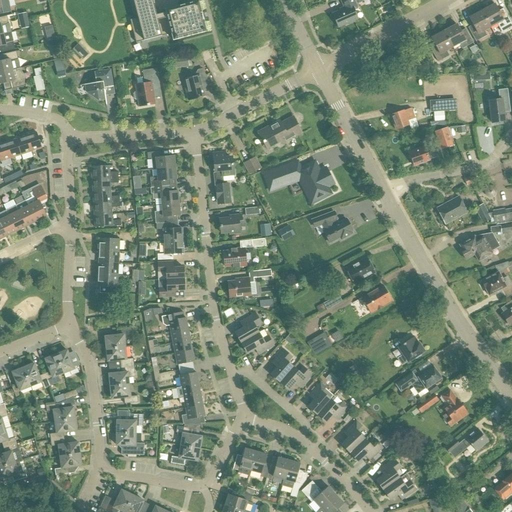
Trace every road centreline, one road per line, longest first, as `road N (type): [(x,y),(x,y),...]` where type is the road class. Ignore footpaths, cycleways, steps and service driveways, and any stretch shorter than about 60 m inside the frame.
road 1 (residential): [(232,377),(212,303),(194,132)]
road 2 (tertiary): [(511,394),(464,330),(382,190)]
road 3 (residential): [(99,467),(85,351),(68,324)]
road 4 (residential): [(317,69),(445,0)]
road 5 (residential): [(382,190),(479,168),(511,138)]
road 6 (residential): [(317,69),(194,132)]
road 7 (tertiary): [(382,190),(317,69)]
road 8 (residential): [(194,132),(66,139)]
